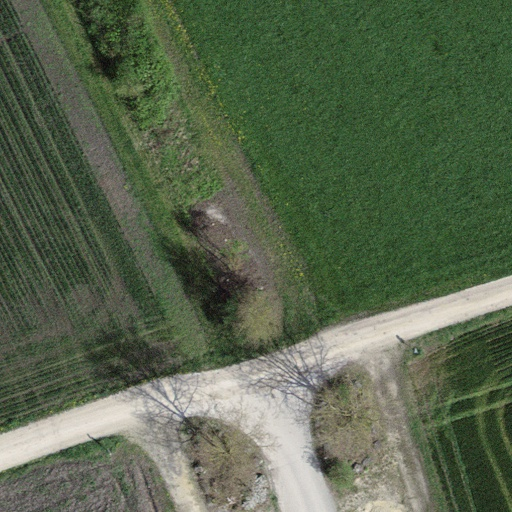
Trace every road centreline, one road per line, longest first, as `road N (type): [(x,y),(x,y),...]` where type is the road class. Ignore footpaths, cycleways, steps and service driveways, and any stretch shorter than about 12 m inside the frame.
road 1 (unclassified): [(311,511),(267,378),(153,402),(0,453)]
road 2 (track): [(267,378),(511,291)]
